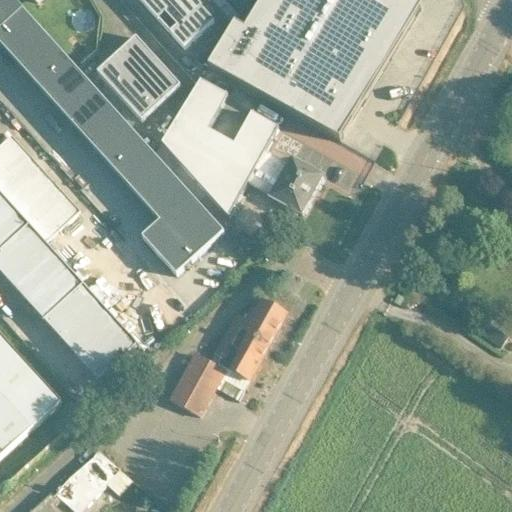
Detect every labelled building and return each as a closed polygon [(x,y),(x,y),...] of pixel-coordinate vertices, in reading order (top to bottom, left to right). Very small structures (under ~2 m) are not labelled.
[(177,279),(225,236),(10,0),(0,0),(0,46),(161,225),(143,241),(177,279)] [(137,0),(185,52),(215,25),(192,0),(137,0)] [(236,28),(210,71),(341,144),(353,124),(352,123),(362,107),(363,107),(421,12),(401,0),(266,0),(246,33),(236,28)] [(227,0),(242,16),(247,8),(252,0),(227,0)] [(143,124),(181,88),(137,40),(99,75),(143,124)] [(163,145),(166,149),(229,220),(247,187),(271,201),(273,201),(302,218),(303,216),(323,179),(293,162),(289,169),(265,156),(279,131),(252,116),(235,146),(210,132),(228,99),(201,83),(163,145)] [(12,139),(0,149),(0,195),(45,246),(80,215),(12,139)] [(91,205),(94,202),(99,198),(95,192),(89,197),(87,199),(91,205)] [(0,273),(99,383),(137,348),(45,246),(0,195),(0,273)] [(200,419),(225,374),(218,370),(220,367),(250,384),(288,318),(263,304),(258,312),(254,310),(246,323),(237,319),(211,366),(195,358),(170,403),(200,419)] [(500,334),(493,344),(501,350),(508,340),(500,334)] [(0,459),(61,405),(0,337),(0,459)] [(119,497),(133,483),(120,472),(108,462),(102,469),(94,462),(70,482),(63,491),(61,490),(56,494),(58,496),(55,500),(51,496),(34,511),(58,511),(53,507),(62,503),(72,511),(86,511),(107,487),(119,497)]
